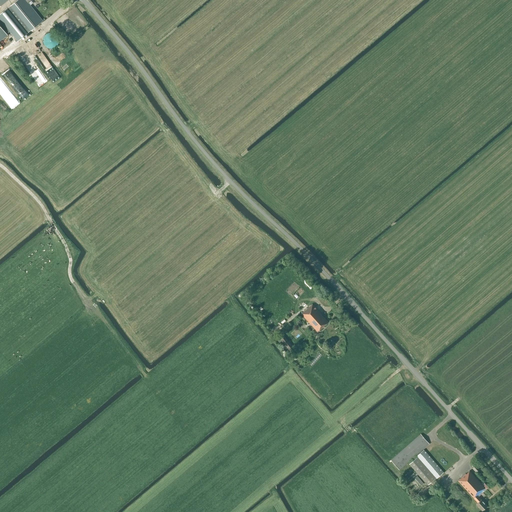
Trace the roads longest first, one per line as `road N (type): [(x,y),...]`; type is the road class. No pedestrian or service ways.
road 1 (unclassified): [(402,362),(203,157),(79,0)]
road 2 (unclassified): [(409,504),(344,423),(402,362)]
road 3 (unclassified): [(511,481),(402,362)]
